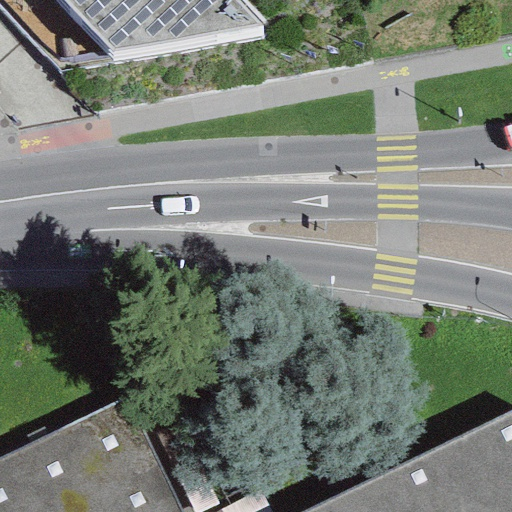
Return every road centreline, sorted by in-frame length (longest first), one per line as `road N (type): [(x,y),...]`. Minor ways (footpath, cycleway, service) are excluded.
road 1 (motorway): [(0,215),(511,296)]
road 2 (secondary): [(511,143),(310,156),(0,202)]
road 3 (secondary): [(0,213),(322,200),(511,209)]
